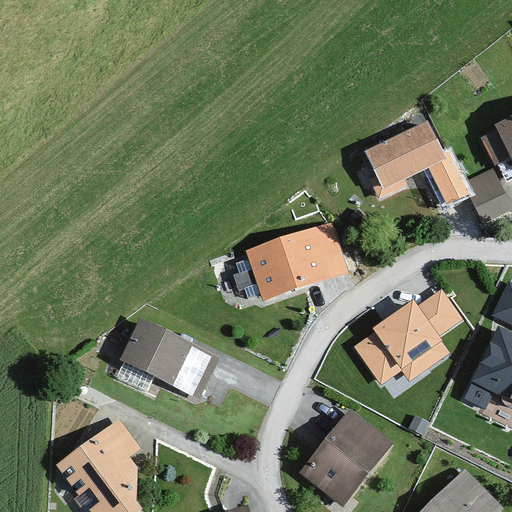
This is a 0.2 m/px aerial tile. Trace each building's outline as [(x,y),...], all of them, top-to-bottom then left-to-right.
[(511,172),(511,120),(490,130),(510,173),(511,172)] [(443,158),(428,128),(368,158),(383,189),(419,172),(422,179),(433,174),(449,205),(468,196),(448,156),(443,158)] [(511,211),(493,173),(464,186),(483,224),(511,211)] [(345,273),(331,226),(244,253),(259,300),(345,273)] [(511,287),(509,286),(494,318),(511,326),(511,287)] [(375,333),(355,347),(381,384),(401,370),(410,383),(452,353),(439,336),(463,320),(441,289),(417,306),(413,299),(372,328),(375,333)] [(217,359),(137,321),(116,364),(196,402),(217,359)] [(511,339),(496,331),(463,397),(486,409),(493,396),(511,404),(511,339)] [(389,445),(349,413),(300,472),(340,505),(389,445)] [(141,452),(117,422),(58,469),(91,511),(133,511),(154,495),(128,462),(141,452)] [(497,511),(464,474),(421,511),(497,511)]
